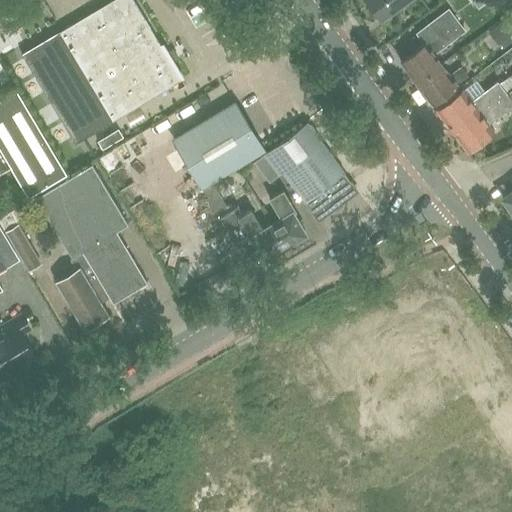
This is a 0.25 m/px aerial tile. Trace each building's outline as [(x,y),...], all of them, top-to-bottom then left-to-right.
[(59,30),(21,53),(75,143),(113,120),(113,119),(181,78),(134,0),(110,0),(60,30),(59,30)] [(367,0),(381,18),(404,0),(367,0)] [(416,81),(440,63),(433,54),(464,30),(448,10),(427,26),(435,36),(401,61),(416,81)] [(449,76),(440,63),(416,81),(432,103),(456,85),(456,84),(467,76),(461,67),(449,76)] [(511,73),(498,83),(506,94),(511,89),(511,73)] [(0,150),(11,167),(29,199),(68,175),(12,81),(11,82),(15,88),(0,97),(0,150)] [(511,104),(511,102),(506,94),(498,83),(497,83),(491,87),(498,96),(452,129),(468,151),(494,131),(488,123),(511,104)] [(437,109),(452,129),(498,96),(491,87),(481,95),(472,102),(463,90),(437,109)] [(173,138),(201,185),(263,148),(262,148),(256,137),(249,125),(235,102),(173,138)] [(357,190),(319,139),(310,126),(306,122),(265,152),(280,172),(282,170),(304,200),(318,219),(357,190)] [(0,173),(11,167),(0,150),(0,173)] [(269,181),(278,174),(263,153),(254,160),(269,181)] [(81,251),(115,231),(127,224),(92,163),(69,177),(68,175),(29,199),(30,200),(36,197),(71,257),(81,251)] [(511,212),(511,189),(501,198),(511,212)] [(280,217),(270,223),(284,245),(305,233),(292,211),(294,210),(282,190),(268,198),(280,217)] [(217,215),(235,245),(251,236),(264,257),(284,245),(270,223),(261,228),(249,209),(242,213),(236,204),(227,209),(218,215),(217,215)] [(41,263),(18,223),(23,220),(16,208),(0,217),(0,224),(4,231),(28,271),(41,263)] [(0,271),(6,268),(6,267),(19,259),(0,226),(0,289),(2,289),(0,285),(0,271)] [(81,251),(87,262),(107,295),(112,303),(146,283),(115,231),(81,251)] [(98,300),(107,295),(87,262),(78,267),(55,280),(83,329),(106,315),(98,300)] [(6,369),(32,354),(19,333),(27,328),(20,316),(2,327),(6,334),(0,337),(0,378),(9,373),(6,369)]
